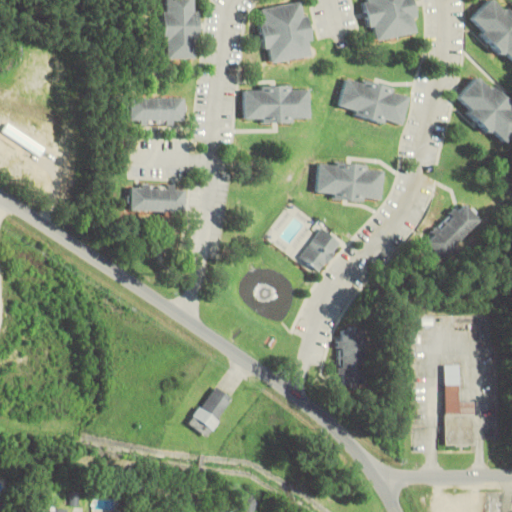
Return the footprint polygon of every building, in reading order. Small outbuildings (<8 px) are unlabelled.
[(197,59),(196,0),(161,0),(161,59),(197,59)] [(363,0),(371,41),(417,33),(411,0),(363,0)] [(511,65),(511,17),(494,0),(485,0),(465,21),(511,65)] [(266,63),(314,56),(306,1),(258,8),(266,63)] [(511,108),(476,74),(452,100),(499,145),(511,131),(511,108)] [(399,127),(408,92),(345,76),(336,111),(399,127)] [(244,86),(244,123),(309,123),(309,86),(244,86)] [(184,98),(127,98),(127,124),(184,124),(184,98)] [(319,160),(314,196),(378,203),(382,167),(319,160)] [(127,211),(184,212),(184,185),(128,185),(127,211)] [(441,260),(481,220),(461,200),(421,240),(441,260)] [(341,242),(321,227),(297,256),(317,272),(341,242)] [(337,386),(363,386),(363,329),(337,329),(337,386)] [(475,446),(474,401),(461,402),(461,365),(443,365),(443,446),(475,446)] [(232,398),(212,385),(186,424),(207,438),(232,398)] [(237,506),(245,511),(253,511),(261,501),(247,491),(237,506)] [(188,511),(178,501),(165,511),(188,511)]
